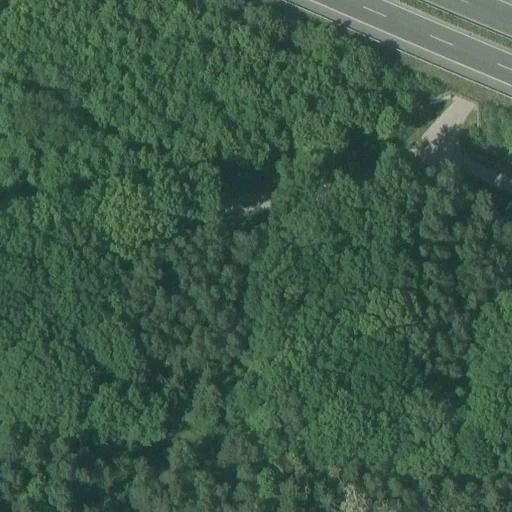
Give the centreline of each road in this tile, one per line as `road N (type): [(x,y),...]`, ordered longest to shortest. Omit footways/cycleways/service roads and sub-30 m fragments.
road 1 (track): [(426,149),(353,188),(0,236)]
road 2 (motorway): [(326,0),(511,80)]
road 3 (track): [(426,149),(511,57)]
